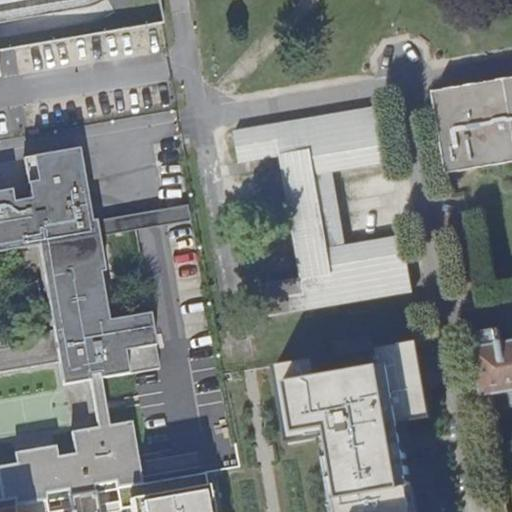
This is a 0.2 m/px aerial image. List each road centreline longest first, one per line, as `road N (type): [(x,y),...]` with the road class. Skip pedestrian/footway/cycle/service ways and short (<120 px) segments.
road 1 (residential): [(399,86),(439,320)]
road 2 (residential): [(444,350),(471,511)]
